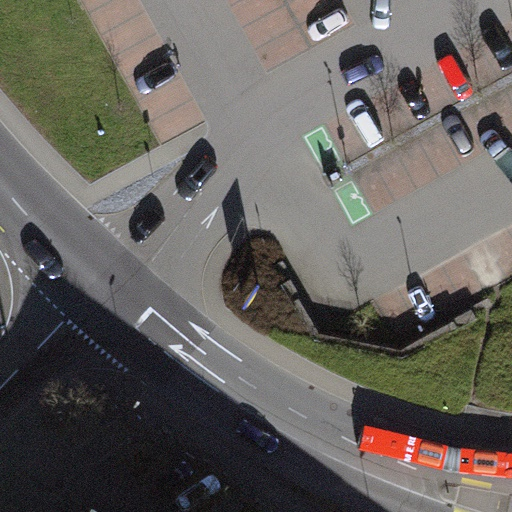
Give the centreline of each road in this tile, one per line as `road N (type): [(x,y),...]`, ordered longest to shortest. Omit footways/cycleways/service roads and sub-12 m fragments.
road 1 (tertiary): [(88,278),(189,370),(392,475)]
road 2 (unclassified): [(88,278),(0,385)]
road 3 (tertiary): [(0,172),(88,278)]
road 4 (tertiary): [(511,469),(392,475)]
